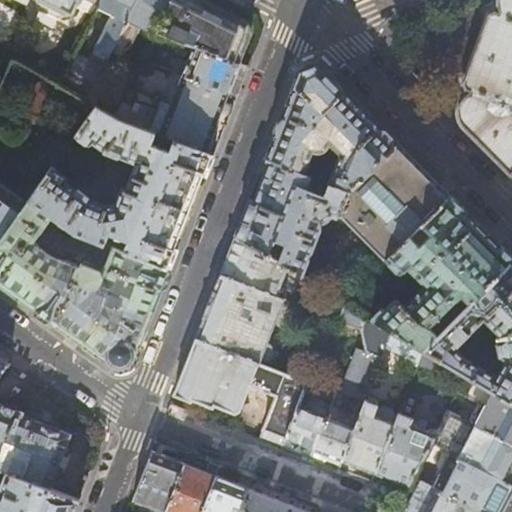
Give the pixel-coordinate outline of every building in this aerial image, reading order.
[(36,0),(39,9),(58,17),(72,14),(78,0),(36,0)] [(100,0),(98,6),(113,13),(93,51),(108,58),(117,38),(136,0),(100,0)] [(136,0),(117,38),(130,44),(133,43),(142,28),(155,34),(156,31),(171,0),(136,0)] [(203,0),(171,0),(156,31),(194,45),(238,62),(239,61),(244,47),(250,32),(249,27),(246,22),(243,19),(203,0)] [(511,0),(498,0),(498,4),(499,10),(497,12),(494,11),(489,13),(488,13),(486,18),(487,18),(465,78),(464,78),(462,83),(463,83),(465,90),(469,91),(469,93),(464,97),(462,99),(459,105),(458,110),(459,116),(462,124),(511,173),(511,171),(511,0)] [(239,63),(238,62),(194,45),(182,75),(228,92),(233,81),(239,64),(239,63)] [(75,53),(61,84),(88,100),(104,67),(75,53)] [(265,158),(270,159),(305,173),(308,165),(314,167),(321,149),(329,143),(339,153),(327,181),(351,191),(396,143),(353,100),(317,63),(299,71),(282,115),(265,158)] [(221,111),(228,92),(182,75),(171,103),(217,122),(221,111)] [(128,86),(114,115),(121,119),(205,152),(211,135),(217,122),(171,103),(128,86)] [(114,115),(94,104),(74,133),(86,141),(89,142),(92,141),(102,146),(102,149),(114,154),(116,153),(134,161),(124,188),(120,187),(118,188),(112,204),(109,203),(108,204),(106,205),(87,198),(88,196),(87,194),(79,188),(77,188),(75,190),(64,182),(65,180),(65,178),(64,176),(51,167),(28,198),(51,215),(72,230),(73,231),(95,240),(109,245),(169,268),(177,249),(172,248),(185,214),(202,172),(206,174),(213,155),(205,152),(121,119),(114,115)] [(396,143),(351,191),(342,215),(385,259),(449,196),(423,170),(396,143)] [(327,181),(305,173),(270,159),(254,200),(249,199),(246,206),(235,236),(305,277),(323,229),(323,227),(321,225),(326,225),(330,223),(333,221),(335,217),(340,219),(342,215),(351,191),(327,181)] [(0,238),(26,201),(0,183),(0,238)] [(511,259),(477,225),(449,196),(385,259),(384,260),(395,272),(398,273),(400,274),(403,273),(408,269),(426,286),(405,306),(400,301),(398,300),(396,300),(393,302),(386,308),(382,307),(379,308),(370,317),(392,330),(398,333),(423,348),(438,334),(430,325),(460,294),(469,303),(511,259)] [(51,215),(28,198),(26,201),(0,238),(0,283),(43,315),(111,364),(120,367),(129,364),(135,356),(149,319),(169,268),(109,245),(100,273),(97,269),(82,264),(76,266),(49,255),(28,240),(34,230),(38,232),(51,215)] [(91,251),(95,240),(73,231),(72,230),(68,241),(91,251)] [(226,258),(220,274),(283,300),(283,298),(337,319),(344,301),(305,277),(235,236),(226,258)] [(511,259),(469,303),(438,334),(423,348),(468,375),(511,401),(511,259)] [(267,342),(283,300),(220,274),(207,306),(195,338),(259,363),(261,364),(265,363),(268,362),(271,359),(272,356),(273,352),(272,349),(270,344),(267,342)] [(370,317),(344,301),(337,319),(360,328),(364,350),(355,347),(338,394),(363,404),(365,399),(392,330),(370,317)] [(417,364),(423,348),(398,333),(392,349),(417,364)] [(259,363),(195,338),(183,369),(173,394),(191,401),(192,399),(205,404),(212,407),(213,405),(234,412),(238,411),(249,384),(275,394),(258,439),(281,448),(306,382),(259,363)] [(483,405),(475,422),(511,442),(511,401),(468,375),(459,390),(483,405)] [(334,393),(306,382),(281,448),(293,452),(310,459),(326,416),(329,406),(334,393)] [(406,390),(397,415),(374,477),(387,482),(406,489),(431,442),(438,429),(432,427),(431,423),(421,419),(417,420),(413,419),(420,396),(406,390)] [(338,394),(334,393),(329,406),(358,416),(363,404),(338,394)] [(365,399),(363,404),(358,416),(354,427),(340,464),(352,469),(374,477),(397,415),(393,413),(392,408),(384,405),(380,407),(377,406),(377,404),(365,399)] [(0,469),(6,472),(48,488),(69,430),(20,411),(20,409),(0,401),(0,469)] [(449,409),(438,429),(431,442),(449,451),(511,483),(511,442),(475,422),(449,409)] [(354,427),(326,416),(310,459),(317,462),(322,463),(324,458),(340,464),(354,427)] [(163,511),(182,463),(163,455),(151,450),(132,500),(163,511)] [(501,511),(511,495),(511,492),(511,483),(449,451),(432,485),(441,490),(484,511),(501,511)] [(192,466),(182,463),(163,511),(162,511),(200,511),(216,475),(219,466),(209,462),(205,472),(192,466)] [(0,511),(73,511),(78,500),(48,488),(6,472),(0,487),(0,492),(2,493),(0,497),(0,511)] [(225,479),(216,475),(200,511),(238,511),(248,488),(251,479),(241,474),(237,484),(225,479)] [(263,494),(248,488),(238,511),(310,511),(307,511),(263,494)] [(484,511),(441,490),(429,511),(484,511)]
